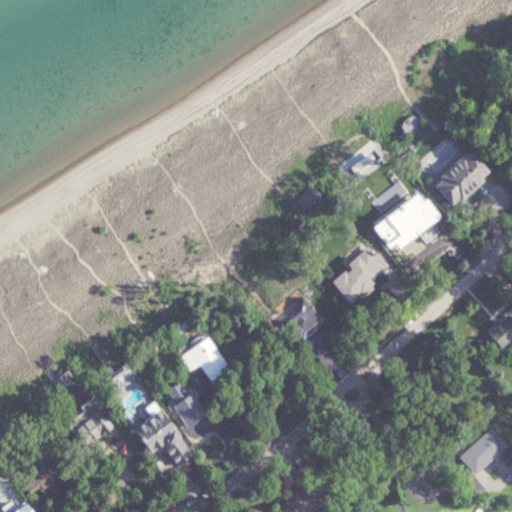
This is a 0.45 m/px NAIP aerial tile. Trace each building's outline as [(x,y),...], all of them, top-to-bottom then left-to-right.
[(436,186),(445,178),(441,174),(464,155),(466,158),(473,151),(490,172),(485,176),(487,179),(454,207),(436,186)] [(300,198),(315,186),(324,196),(310,209),(300,198)] [(392,236),(404,250),(426,230),(422,225),(429,219),(421,211),(415,216),(409,210),(394,223),(400,229),(392,236)] [(334,279),(353,303),(379,283),(383,287),(402,272),(384,250),(377,255),(370,246),(350,262),(353,266),(349,270),(347,268),(334,279)] [(284,316),(297,334),(300,332),(302,334),(323,318),(306,295),(295,303),(298,307),(293,311),(291,309),(288,312),(288,313),(284,316)] [(504,351),(511,346),(511,316),(491,330),(504,351)] [(182,351),(207,333),(231,367),(212,381),(201,365),(193,371),(180,353),(182,351)] [(171,389),(192,424),(210,413),(196,390),(191,393),(183,381),(171,389)] [(89,447),(118,424),(96,396),(84,405),(87,409),(80,415),(84,421),(74,428),(89,447)] [(137,426),(165,406),(188,438),(187,439),(197,453),(181,465),(167,444),(155,452),(137,426)] [(511,444),(480,473),(463,455),(495,425),(511,444)] [(53,459),(63,475),(35,493),(34,490),(29,493),(21,480),(53,459)] [(274,511),(314,511),(328,503),(318,486),(274,511)] [(35,511),(29,502),(11,511),(35,511)]
